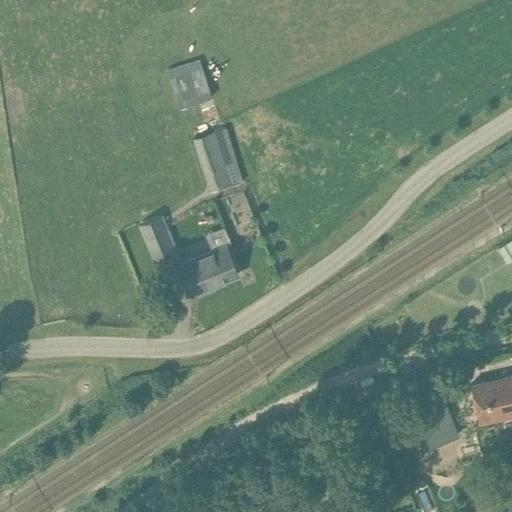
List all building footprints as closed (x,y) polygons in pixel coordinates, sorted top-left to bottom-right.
[(211,97),(199,58),(166,68),(179,107),(211,97)] [(235,175),(220,128),(193,136),(209,184),(235,175)] [(176,250),(161,212),(140,221),(156,259),(176,250)] [(511,240),(499,248),(506,261),(511,257),(511,240)] [(238,274),(225,242),(179,261),(192,292),(238,274)] [(488,379),(470,383),(479,421),(511,413),(511,373),(503,376),(503,377),(488,381),(488,379)] [(441,394),(404,409),(414,434),(426,429),(431,441),(456,431),(441,394)] [(366,405),(340,415),(373,508),(399,498),(366,405)] [(493,483),(459,502),(464,511),(482,511),(503,500),(493,483)]
